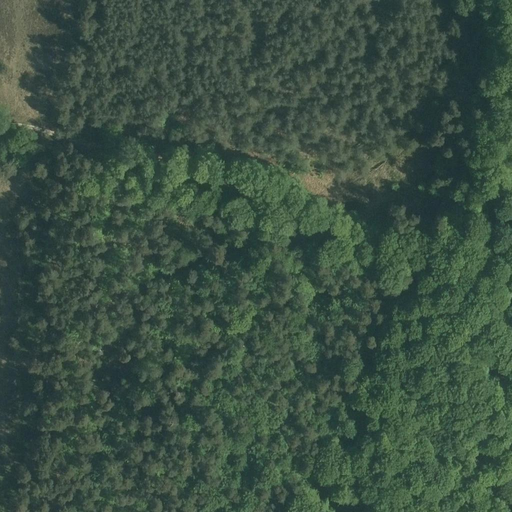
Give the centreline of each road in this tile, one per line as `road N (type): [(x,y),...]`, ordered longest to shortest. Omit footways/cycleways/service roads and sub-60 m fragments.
road 1 (track): [(511,236),(423,240),(326,222),(256,181),(0,123)]
road 2 (track): [(511,64),(291,511)]
